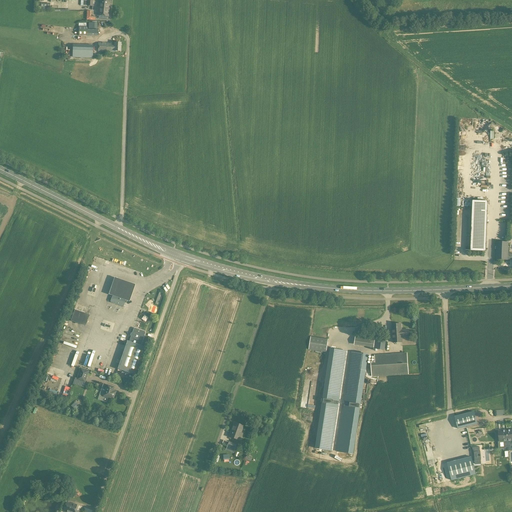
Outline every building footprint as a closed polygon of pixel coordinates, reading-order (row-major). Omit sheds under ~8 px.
[(98,7),(97,15),(109,16),(109,8),(108,8),(109,1),(100,0),(99,7),(98,7)] [(87,11),(86,20),(95,20),(95,16),(91,16),(91,11),(87,11)] [(98,29),(85,29),(85,26),(79,26),(79,36),(98,36),(98,29)] [(98,43),(98,51),(115,52),(115,51),(121,51),(121,43),(114,43),(98,43)] [(73,45),(72,57),(93,58),(93,45),(73,45)] [(487,202),(473,201),(471,251),(485,252),(487,202)] [(496,242),(495,260),(507,260),(508,242),(496,242)] [(117,276),(111,294),(132,301),(139,283),(117,276)] [(112,296),(110,301),(111,302),(122,306),(123,306),(125,301),(124,300),(113,296),(112,296)] [(85,326),(89,315),(74,310),(70,321),(85,326)] [(402,337),(409,336),(408,329),(401,330),(401,324),(392,324),(393,343),(402,342),(402,337)] [(127,341),(117,369),(136,376),(146,347),(141,345),(145,333),(144,331),(135,328),(133,329),(129,341),(127,341)] [(375,338),(356,335),(354,345),(373,348),(375,338)] [(329,353),(331,340),(310,337),(308,349),(329,353)] [(374,349),(385,350),(386,340),(375,339),(374,349)] [(331,451),(346,351),(331,349),(316,448),(331,451)] [(367,354),(352,352),(337,452),(352,454),(367,354)] [(408,374),(407,353),(374,355),(375,363),(371,363),(371,365),(371,376),(408,374)] [(85,383),(89,371),(80,368),(76,380),(85,383)] [(115,392),(108,389),(109,386),(103,384),(100,391),(104,392),(103,397),(107,398),(107,397),(113,399),(115,392)] [(458,429),(477,424),(474,412),(454,417),(458,429)] [(234,423),(229,437),(238,440),(243,426),(234,423)] [(511,429),(498,431),(499,442),(504,441),(505,448),(511,447),(511,441),(511,440),(511,429)] [(228,442),(225,450),(233,453),(236,445),(228,442)] [(452,480),(476,474),(471,457),(447,463),(452,480)] [(74,511),(76,505),(75,504),(74,505),(66,502),(63,511),(64,511),(74,511)]
